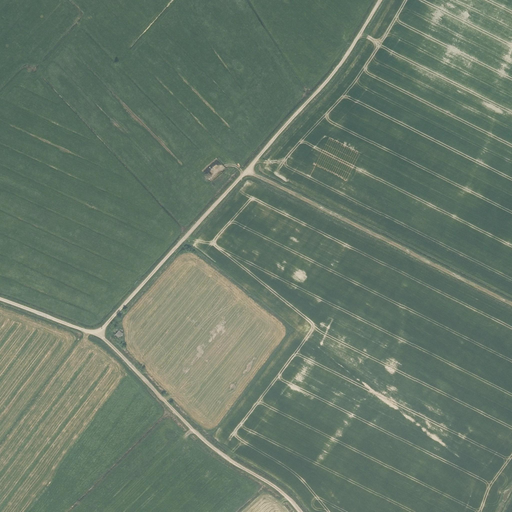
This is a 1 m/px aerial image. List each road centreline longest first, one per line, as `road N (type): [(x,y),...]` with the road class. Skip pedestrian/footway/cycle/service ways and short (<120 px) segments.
road 1 (unclassified): [(374,0),(320,85),(95,330)]
road 2 (track): [(243,167),(511,304)]
